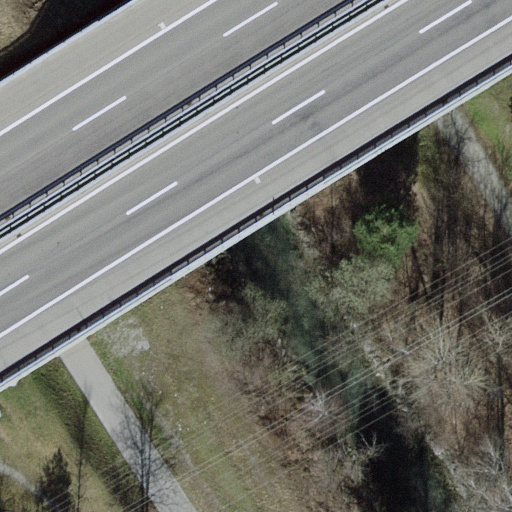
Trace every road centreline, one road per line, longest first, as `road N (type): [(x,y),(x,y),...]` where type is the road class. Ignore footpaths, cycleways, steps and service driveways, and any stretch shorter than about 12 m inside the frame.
road 1 (motorway): [(0,296),(473,0)]
road 2 (track): [(353,0),(511,289)]
road 3 (motorway): [(278,0),(0,174)]
road 4 (track): [(0,254),(152,511)]
